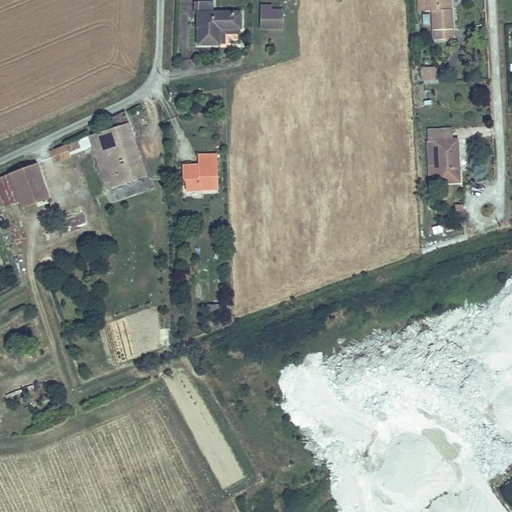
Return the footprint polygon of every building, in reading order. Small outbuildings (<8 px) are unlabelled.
[(447,0),(420,0),(421,9),(432,9),(434,36),(453,35),(451,7),(448,7),(447,0)] [(199,45),(218,45),(218,30),(238,29),(238,11),(212,12),(212,1),(199,1),(199,45)] [(274,11),(259,11),(259,29),(287,29),(287,12),(274,11)] [(426,68),(426,79),(439,79),(439,67),(426,68)] [(126,114),(111,119),(113,126),(91,135),(111,189),(148,175),(126,114)] [(450,135),(425,136),(425,146),(432,146),(434,175),(459,174),(457,144),(451,144),(450,135)] [(71,155),(83,151),(79,140),(68,144),(71,155)] [(65,143),(50,149),(53,158),(70,152),(65,143)] [(201,172),(185,174),(185,183),(189,182),(189,192),(219,190),(218,156),(200,156),(201,172)] [(38,160),(10,171),(18,193),(23,205),(51,195),(38,160)] [(18,193),(10,171),(0,174),(0,192),(2,198),(18,193)]
